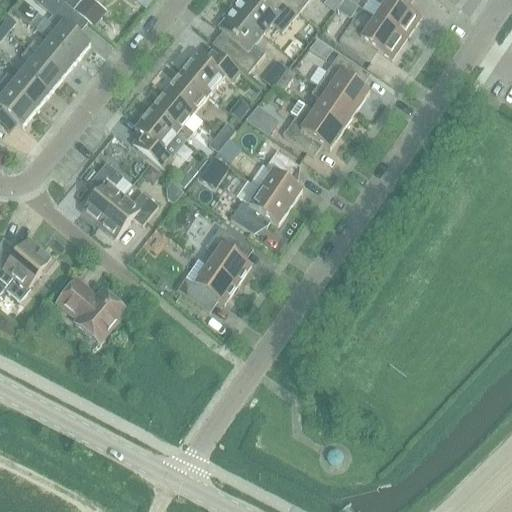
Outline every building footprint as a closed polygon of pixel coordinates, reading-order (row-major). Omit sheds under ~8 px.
[(48,0),(58,9),(66,0),(48,0)] [(230,11),(262,37),(271,27),(282,36),(299,16),(279,0),(271,0),(265,9),(254,0),(244,0),(241,3),(239,1),(230,11)] [(279,0),(299,16),(311,0),(279,0)] [(369,0),(383,9),(375,20),(406,42),(420,20),(402,8),(407,0),(369,0)] [(36,32),(49,42),(76,65),(90,48),(78,38),(88,25),(63,5),(48,24),(44,21),(36,32)] [(254,48),(262,37),(230,11),(222,21),(225,23),(218,31),(235,45),(224,58),(247,77),(265,57),(254,48)] [(8,20),(0,29),(7,35),(15,25),(8,20)] [(406,42),(375,20),(367,32),(353,22),(339,44),(365,62),(373,50),(391,63),(406,42)] [(27,52),(63,81),(76,65),(49,42),(42,51),(33,44),(27,52)] [(240,76),(215,56),(201,44),(201,45),(209,52),(202,61),(197,57),(196,58),(190,65),(187,63),(179,72),(182,75),(181,77),(208,99),(223,80),(231,87),(240,76)] [(49,97),(63,81),(27,52),(21,59),(29,66),(22,75),(49,97)] [(317,89),(356,115),(369,95),(356,86),(364,75),(338,57),(317,89)] [(0,83),(0,84),(36,114),(49,97),(22,75),(15,84),(0,71),(0,83)] [(284,76),(275,88),(284,94),(292,82),(284,76)] [(181,77),(166,95),(193,117),(208,99),(181,77)] [(22,131),(36,114),(0,84),(0,83),(0,128),(9,136),(17,127),(22,131)] [(356,115),(317,89),(311,97),(321,104),(314,114),(343,134),(356,115)] [(202,125),(193,117),(166,95),(150,113),(177,136),(177,137),(186,144),(202,125)] [(343,134),(314,114),(298,104),(291,115),(296,118),(282,139),(308,157),(316,145),(329,154),(343,134)] [(140,138),(132,147),(164,174),(173,163),(162,154),(177,137),(177,136),(150,113),(135,132),(134,133),(140,138)] [(217,138),(226,145),(235,135),(226,127),(217,138)] [(226,145),(217,138),(208,148),(217,156),(226,145)] [(276,154),(265,170),(262,168),(251,185),(290,212),(302,194),(294,189),(298,183),(293,180),(300,170),(276,154)] [(98,229),(123,199),(113,191),(123,180),(106,166),(90,186),(99,194),(81,215),(98,229)] [(179,176),(169,187),(181,198),(191,187),(179,176)] [(84,186),(73,184),(69,201),(80,204),(84,186)] [(239,202),(242,204),(230,222),(253,238),(261,226),(266,230),(270,224),(277,230),(290,212),(251,185),(239,202)] [(123,199),(98,229),(115,243),(133,222),(142,229),(158,209),(142,195),(132,207),(123,199)] [(208,269),(237,288),(251,268),(238,260),(246,248),(220,230),(205,252),(215,258),(208,269)] [(0,251),(0,297),(4,292),(20,305),(30,293),(28,291),(41,274),(44,276),(53,264),(28,243),(15,260),(10,260),(0,251)] [(223,308),(237,288),(208,269),(195,288),(185,281),(177,293),(203,311),(211,300),(223,308)] [(76,283),(57,306),(77,323),(74,326),(100,347),(126,314),(101,294),(96,300),(76,283)]
